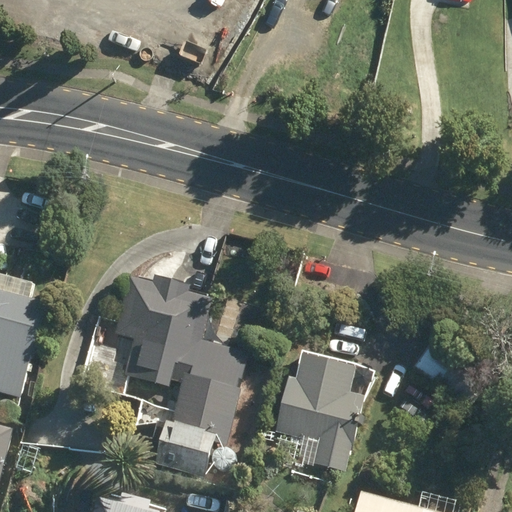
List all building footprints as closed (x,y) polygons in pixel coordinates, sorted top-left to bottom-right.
[(0,396),(20,402),(45,308),(26,303),(30,288),(0,279),(0,396)] [(169,384),(179,386),(170,428),(161,426),(151,471),(204,483),(212,446),(225,449),(246,356),(199,345),(208,306),(185,300),(187,291),(152,283),(151,288),(127,282),(114,337),(133,342),(125,379),(168,389),(169,384)] [(413,373),(468,407),(483,382),(429,348),(413,373)] [(298,461),(313,464),(312,468),(344,476),(368,374),(301,357),(294,386),(286,384),(274,435),(302,442),(298,461)] [(0,477),(13,428),(0,424),(0,477)] [(452,511),(453,511),(424,503),(421,511),(413,511),(358,496),(353,511),(452,511)] [(152,511),(100,497),(95,511),(152,511)]
